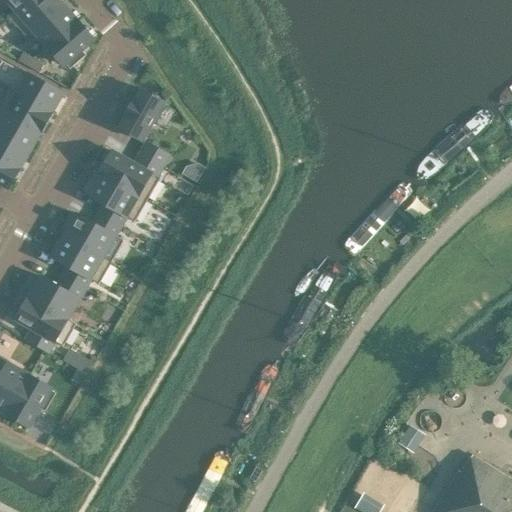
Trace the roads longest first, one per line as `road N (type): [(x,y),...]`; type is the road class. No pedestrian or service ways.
road 1 (unclassified): [(511,171),(385,295),(321,385),(253,511)]
road 2 (residential): [(84,0),(128,50),(0,274)]
